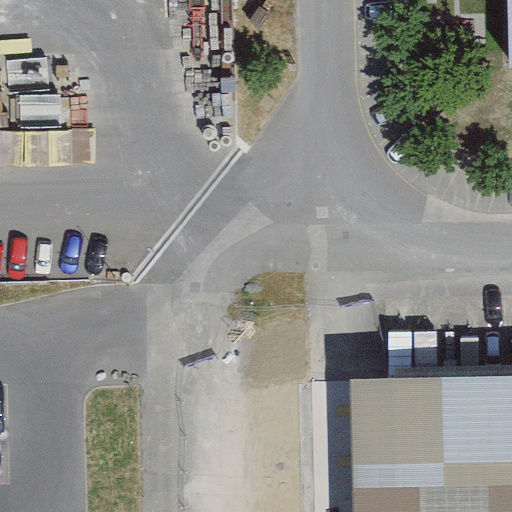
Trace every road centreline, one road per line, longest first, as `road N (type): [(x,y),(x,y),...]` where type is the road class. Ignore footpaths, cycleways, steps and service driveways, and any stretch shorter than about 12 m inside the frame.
road 1 (unknown): [(252,265),(187,228),(166,188),(125,148),(0,70)]
road 2 (unknown): [(228,511),(252,265)]
road 3 (unknown): [(54,347),(131,296),(252,265)]
